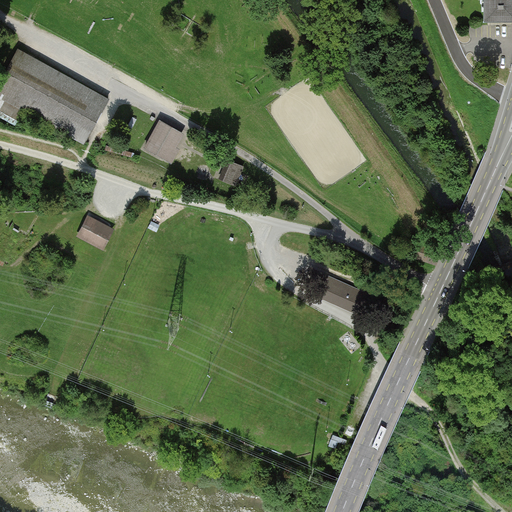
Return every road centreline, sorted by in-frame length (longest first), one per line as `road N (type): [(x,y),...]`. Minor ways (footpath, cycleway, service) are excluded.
road 1 (track): [(358,241),(265,168),(0,15)]
road 2 (track): [(268,220),(267,258),(279,276),(363,327),(384,371),(442,426),(470,482),(500,511)]
road 3 (track): [(268,220),(0,145)]
road 4 (tertiary): [(343,511),(440,292)]
road 5 (tertiary): [(440,292),(511,130)]
road 6 (residential): [(511,96),(469,71),(434,0)]
